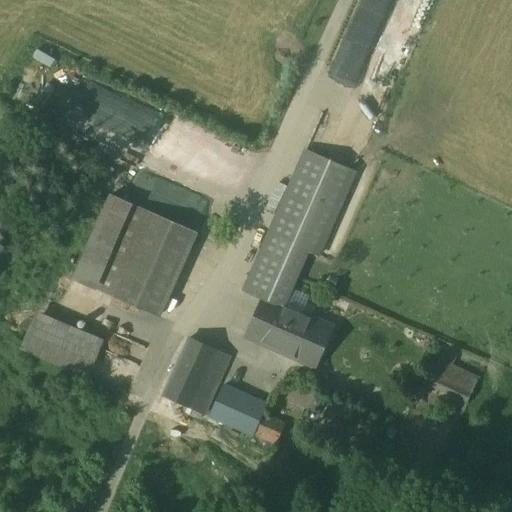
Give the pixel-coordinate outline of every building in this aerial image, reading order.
[(366,0),(343,52),(363,61),(391,0),(366,0)] [(391,100),(428,0),(404,0),(370,92),(391,100)] [(93,121),(220,176),(229,157),(102,102),(93,121)] [(358,168),(304,145),(225,328),(313,366),(333,319),(285,298),(304,253),(317,259),(358,168)] [(158,319),(197,231),(149,210),(110,299),(158,319)] [(19,350),(88,377),(104,338),(34,311),(19,350)] [(188,336),(164,395),(260,437),(274,399),(222,375),(230,354),(188,336)] [(478,365),(448,351),(442,365),(423,356),(410,384),(431,394),(440,376),(466,389),(478,365)]
